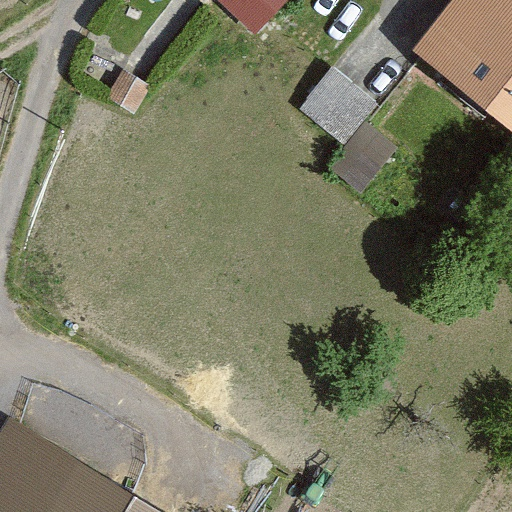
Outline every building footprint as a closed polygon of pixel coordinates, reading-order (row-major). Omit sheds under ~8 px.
[(219,0),(255,33),(286,0),(219,0)] [(511,0),(472,0),(433,51),(511,113),(511,0)] [(300,98),(342,134),(378,92),(336,56),(300,98)] [(357,113),(333,163),(368,180),(393,131),(357,113)] [(187,511),(10,406),(0,422),(0,511),(187,511)]
